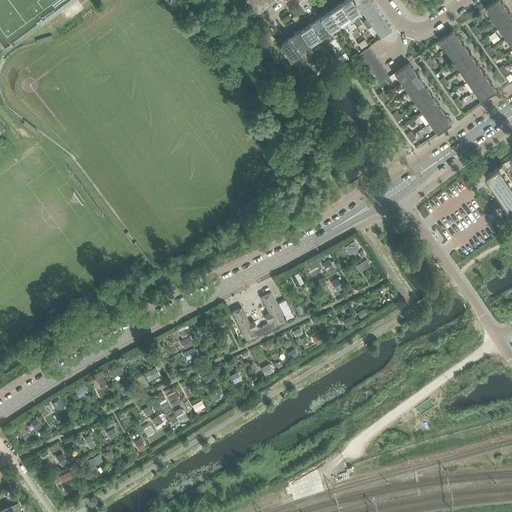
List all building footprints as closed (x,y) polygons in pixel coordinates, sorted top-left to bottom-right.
[(267,4),(263,0),(247,0),(251,5),(250,5),(253,8),(254,8),(257,12),(267,4)] [(353,0),(344,0),(341,2),(350,17),(349,17),(352,21),(355,19),(355,16),(354,14),(360,10),(357,5),(353,0)] [(360,10),(371,3),(369,0),(364,0),(357,5),(360,10)] [(507,8),(502,1),(500,0),(496,0),(486,8),(493,18),(507,8)] [(350,17),(341,2),(330,9),(340,23),(339,24),(342,28),(344,26),(341,22),(349,17),(350,17)] [(364,15),(375,8),(371,3),(360,10),(364,15)] [(368,20),(378,13),(375,8),(364,15),(368,20)] [(511,19),(511,15),(509,11),(507,8),(493,18),(500,28),(511,19)] [(340,23),(330,9),(321,16),(330,30),(329,30),(332,34),(334,33),(331,29),(339,24),(340,23)] [(371,25),(382,17),(378,13),(368,20),(371,25)] [(330,30),(321,16),(310,23),(320,37),(322,41),(324,40),(321,36),(329,30),(330,30)] [(375,30),(385,22),(382,17),(371,25),(375,30)] [(371,25),(366,18),(362,22),(367,29),(371,25)] [(507,38),(511,34),(511,19),(500,28),(507,38)] [(386,29),(389,27),(385,22),(375,30),(378,35),(381,33),(384,31),(386,29)] [(320,37),(310,23),(300,29),(310,44),(312,48),(314,46),(311,42),(320,37)] [(310,44),(300,29),(290,36),(302,54),(304,53),(301,49),(310,44)] [(461,40),(454,30),(440,40),(447,50),(461,40)] [(302,54),(290,36),(280,43),(283,47),(282,48),(284,51),(285,51),(289,57),(298,51),(300,55),(302,54)] [(468,51),(463,43),(461,40),(447,50),(454,60),(468,51)] [(362,59),(372,52),(369,47),(358,54),(362,59)] [(461,70),(475,60),(468,51),(454,60),(461,70)] [(365,64),(376,57),(372,52),(362,59),(365,64)] [(368,69),(379,62),(376,57),(365,64),(368,69)] [(468,80),(482,70),(475,60),(461,70),(468,80)] [(372,74),(382,66),(379,62),(368,69),(372,74)] [(415,73),(410,66),(408,63),(394,73),(395,73),(401,83),(415,73)] [(375,79),(386,71),(382,66),(372,74),(375,79)] [(489,80),(484,74),(482,70),(468,80),(475,90),(489,80)] [(379,84),(390,77),(386,71),(375,79),(379,84)] [(423,83),(418,76),(415,73),(401,83),(409,93),(423,83)] [(497,91),(491,83),(489,80),(475,90),(483,101),(497,91)] [(430,93),(424,86),(423,83),(409,93),(416,103),(430,93)] [(423,113),(436,103),(430,93),(416,103),(423,113)] [(443,113),(438,106),(436,103),(423,113),(429,122),(443,113)] [(400,115),(396,110),(391,114),(395,118),(400,115)] [(451,123),(445,115),(443,113),(429,122),(437,133),(451,123)] [(491,172),(486,175),(495,189),(511,176),(503,164),(491,172)] [(511,176),(495,189),(504,202),(511,196),(511,176)] [(354,240),(349,244),(355,253),(360,249),(354,240)] [(367,258),(356,264),(360,270),(370,264),(367,258)] [(329,259),(322,263),(327,271),(336,266),(333,261),(331,262),(329,259)] [(297,272),(290,275),(296,286),(303,282),(297,272)] [(338,277),(331,281),(337,291),(344,287),(339,280),(341,279),(339,276),(338,277)] [(273,293),(263,298),(277,326),(287,321),(278,303),(273,293)] [(294,317),(285,300),(278,303),(287,321),(294,318),(294,317)] [(242,307),(231,312),(246,340),(256,335),(242,307)] [(364,308),(357,312),(360,318),(368,313),(364,308)] [(352,315),(343,320),(346,326),(356,321),(352,315)] [(272,321),(263,326),(266,331),(275,326),(272,321)] [(198,322),(191,326),(194,331),(201,327),(198,322)] [(263,326),(254,330),(257,336),(266,331),(263,326)] [(300,328),(293,332),(295,337),(302,333),(300,328)] [(322,332),(313,337),(317,345),(326,340),(322,332)] [(227,333),(219,337),(223,344),(231,340),(227,333)] [(189,336),(183,339),(187,347),(193,344),(189,336)] [(194,347),(183,352),(185,356),(190,354),(191,357),(198,355),(194,347)] [(293,348),(287,353),(292,359),(298,355),(293,348)] [(269,362),(261,366),(265,375),(273,371),(269,362)] [(120,366),(109,371),(113,377),(123,372),(120,366)] [(156,366),(148,370),(152,378),(160,374),(156,366)] [(237,371),(230,375),(235,383),(242,379),(237,371)] [(102,373),(95,377),(101,387),(108,383),(102,373)] [(84,384),(75,389),(79,397),(88,392),(84,384)] [(217,390),(210,394),(214,401),(221,397),(219,395),(222,393),(220,390),(219,388),(217,390)] [(54,401),(52,403),(57,410),(64,405),(60,398),(58,399),(57,397),(53,400),(54,401)] [(201,399),(192,404),(195,411),(205,406),(201,399)] [(150,404),(142,409),(146,416),(155,411),(150,404)] [(180,408),(174,411),(179,421),(186,417),(180,408)] [(159,414),(151,419),(155,426),(163,421),(159,414)] [(36,417),(30,421),(36,430),(41,426),(36,417)] [(114,427),(107,431),(111,439),(118,435),(114,427)] [(90,435),(84,438),(89,448),(95,445),(90,435)] [(140,438),(134,441),(139,451),(146,448),(140,438)] [(62,453),(56,456),(62,467),(68,463),(62,453)] [(99,454),(88,459),(92,466),(102,460),(99,454)] [(65,473),(59,476),(62,482),(69,479),(65,473)] [(22,511),(17,502),(12,505),(11,504),(0,509),(0,511),(22,511)]
